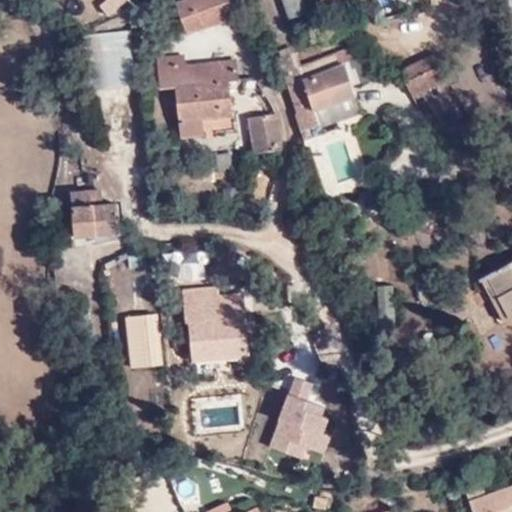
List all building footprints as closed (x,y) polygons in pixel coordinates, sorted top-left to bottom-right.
[(225,0),(193,0),(175,7),(184,33),(231,15),(225,0)] [(301,0),(277,0),(286,26),(308,19),(301,0)] [(316,0),(323,14),(360,0),(367,0),(368,1),(370,0),(316,0)] [(126,36),(85,39),(89,92),(130,90),(126,36)] [(296,116),(290,118),(298,139),(317,132),(311,114),(351,101),(348,91),(363,86),(355,54),(298,71),(294,56),(278,61),(296,116)] [(437,56),(393,76),(406,101),(449,83),(437,56)] [(180,61),(151,64),(154,92),(171,90),(175,140),(195,138),(194,126),(229,123),(225,88),(238,86),(235,66),(180,71),(180,61)] [(311,114),(317,132),(357,119),(351,101),(311,114)] [(267,118),(242,121),(246,160),(272,157),(267,118)] [(314,159),(324,184),(356,171),(338,127),(317,136),(324,155),(314,159)] [(229,175),(231,154),(216,152),(214,174),(229,175)] [(71,235),(119,233),(118,203),(103,203),(104,191),(69,191),(71,235)] [(511,260),(497,267),(511,300),(511,260)] [(511,320),(511,300),(497,267),(486,272),(507,323),(511,320)] [(223,287),(189,287),(189,325),(196,325),(196,359),(254,359),(255,295),(223,294),(223,287)] [(151,312),(122,315),(126,365),(155,363),(151,312)] [(291,377),(267,449),(302,460),(305,451),(324,457),(332,430),(317,425),(321,411),(303,405),(310,383),(291,377)] [(511,454),(502,458),(505,467),(511,464),(511,454)] [(452,480),(463,511),(511,511),(511,485),(509,475),(508,475),(474,487),(469,474),(452,480)]
